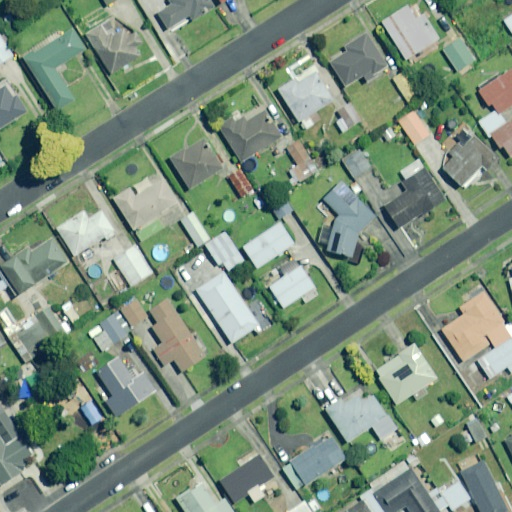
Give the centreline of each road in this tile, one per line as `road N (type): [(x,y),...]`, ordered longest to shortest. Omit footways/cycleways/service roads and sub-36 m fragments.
road 1 (residential): [(68,511),(511,215)]
road 2 (residential): [(0,208),(325,0)]
